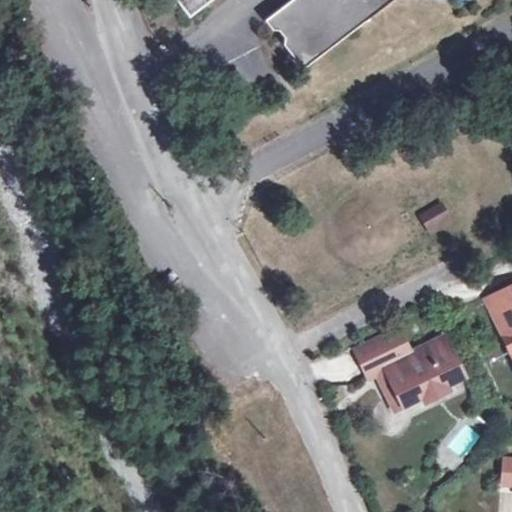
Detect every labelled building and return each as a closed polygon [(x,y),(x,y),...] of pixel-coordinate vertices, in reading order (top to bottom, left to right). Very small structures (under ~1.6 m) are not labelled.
[(173,0),(188,18),(211,0),(173,0)] [(292,0),(264,22),(273,33),(278,32),(282,39),(281,43),(302,69),(393,0),(456,0),(467,1),(465,0),(292,0)] [(354,191),(345,196),(337,205),(331,214),(329,225),(330,237),(334,247),(340,256),(349,263),(360,267),(371,268),(382,267),(392,262),(400,254),(406,245),(409,235),(410,224),(407,214),(402,204),(395,197),(385,191),(375,188),(364,188),(354,191)] [(427,228),(447,217),(440,205),(421,216),(427,228)] [(450,222),(447,217),(427,228),(431,234),(450,222)] [(511,289),(486,302),(511,356),(511,289)] [(356,350),(369,376),(386,369),(389,375),(379,380),(387,397),(397,393),(404,406),(423,397),(429,400),(445,393),(447,385),(463,378),(446,337),(411,352),(400,328),(356,350)] [(397,393),(387,397),(394,411),(404,406),(397,393)] [(511,462),(504,462),(502,484),(511,485),(511,462)]
